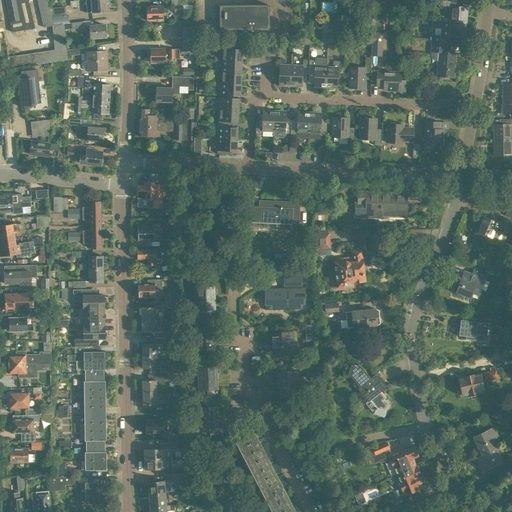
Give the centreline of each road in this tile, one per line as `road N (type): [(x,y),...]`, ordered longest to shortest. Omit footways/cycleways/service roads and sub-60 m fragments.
road 1 (residential): [(129,511),(121,185)]
road 2 (residential): [(248,167),(251,106),(260,96),(421,106),(476,98)]
road 3 (residential): [(427,426),(416,313),(460,176)]
road 4 (residential): [(460,176),(248,167)]
road 5 (residential): [(279,453),(245,390),(233,289)]
road 6 (residential): [(124,162),(125,0)]
road 7 (residential): [(427,426),(279,453)]
road 8 (residential): [(248,167),(124,162)]
road 9 (residential): [(121,185),(0,175)]
